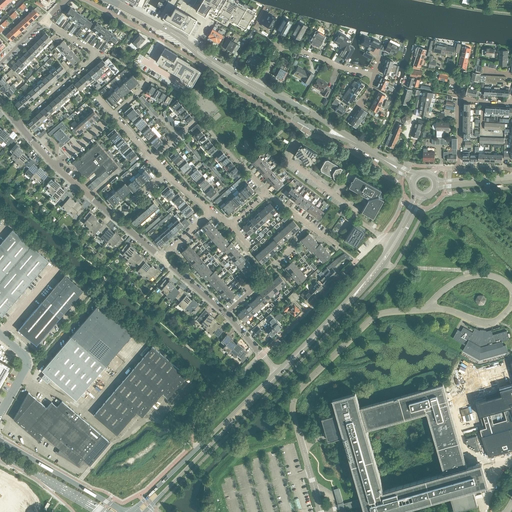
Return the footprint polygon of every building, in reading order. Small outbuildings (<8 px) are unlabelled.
[(197,0),(196,2),(194,6),(198,8),(196,10),(196,11),(197,11),(205,15),(204,15),(205,16),(205,15),(208,11),(208,10),(209,10),(210,11),(212,12),(214,13),(214,14),(215,14),(216,14),(216,15),(217,15),(217,14),(217,13),(219,14),(219,15),(220,15),(223,17),(224,17),(228,20),(229,20),(231,21),(232,22),(233,22),(236,25),(237,25),(241,27),(245,29),(245,30),(246,30),(246,29),(252,19),(253,19),(255,15),(256,15),(255,14),(256,12),(255,12),(252,10),(247,7),(243,4),(242,4),(239,2),(238,2),(235,0),(197,0)] [(71,7),(66,15),(71,19),(77,11),(71,7)] [(166,12),(163,18),(164,19),(165,19),(168,20),(167,21),(168,21),(174,25),(177,26),(183,30),(183,29),(186,31),(186,32),(189,34),(190,33),(189,33),(195,23),(193,22),(195,19),(197,20),(175,7),(171,14),(171,15),(166,12)] [(29,14),(34,19),(39,14),(34,9),(29,14)] [(77,11),(71,19),(76,23),(82,15),(77,11)] [(270,28),(275,18),(264,11),(258,22),(262,24),(261,26),(264,27),(265,25),(270,28)] [(30,23),(34,19),(29,14),(25,18),(30,23)] [(82,15),(76,23),(81,27),(87,19),(82,15)] [(25,27),(30,23),(25,18),(20,22),(25,27)] [(87,19),(81,27),(87,30),(89,28),(91,30),(94,26),(91,24),(92,23),(87,19)] [(287,22),(283,20),(277,30),(285,35),(292,22),(288,20),(287,22)] [(92,23),(91,24),(94,26),(91,30),(97,34),(102,26),(97,22),(97,23),(94,21),(92,23)] [(21,31),(25,27),(20,22),(16,26),(21,31)] [(302,26),(298,24),(292,35),(300,39),(306,27),(303,25),(302,26)] [(16,36),(21,31),(16,26),(11,30),(16,36)] [(102,26),(97,34),(102,38),(107,30),(102,26)] [(213,28),(208,36),(210,37),(209,38),(213,40),(218,32),(215,30),(216,29),(216,28),(214,26),(213,28)] [(252,28),(247,39),(251,42),(257,31),(252,28)] [(322,40),(325,35),(323,34),(325,31),(319,28),(314,36),(310,42),(316,45),(319,47),(323,41),(322,40)] [(11,40),(16,36),(11,30),(6,35),(11,40)] [(107,30),(102,38),(107,42),(113,34),(107,30)] [(218,32),(213,40),(216,42),(217,41),(219,42),(222,37),(223,35),(225,33),(222,31),(221,31),(219,30),(218,32)] [(227,38),(223,46),(229,49),(238,34),(234,32),(232,36),(234,37),(232,40),(231,39),(230,40),(227,38)] [(53,39),(57,36),(55,33),(53,35),(50,37),(46,33),(41,37),(47,43),(52,39),(53,39)] [(113,34),(107,42),(113,46),(118,38),(113,34)] [(138,48),(143,42),(146,39),(139,34),(131,42),(138,48)] [(238,34),(229,49),(235,53),(239,45),(236,43),(238,39),(242,41),(244,38),(240,36),(238,34)] [(348,38),(340,34),(337,37),(336,37),(334,41),(339,45),(339,46),(342,48),(338,55),(342,57),(343,57),(344,60),(347,60),(348,60),(354,48),(350,46),(345,43),(346,42),(348,38)] [(43,48),(47,43),(41,37),(37,42),(38,42),(43,48)] [(367,37),(363,45),(368,47),(367,48),(373,51),(375,46),(378,48),(380,42),(377,41),(378,40),(373,38),(372,40),(367,37)] [(399,47),(392,44),(394,41),(390,39),(389,42),(388,42),(387,46),(384,44),(381,49),(384,51),(385,49),(389,51),(389,52),(394,55),(399,47)] [(416,48),(415,50),(416,51),(415,53),(417,54),(416,56),(424,59),(425,55),(429,56),(432,49),(433,45),(434,40),(429,39),(427,46),(427,48),(426,50),(419,47),(419,48),(417,47),(417,48),(416,48)] [(434,40),(433,45),(434,46),(433,50),(434,50),(434,52),(442,54),(446,55),(446,54),(454,55),(454,53),(455,52),(456,53),(459,53),(460,50),(461,44),(457,43),(456,48),(448,46),(448,45),(444,44),(436,43),(437,40),(434,39),(434,40)] [(61,42),(57,46),(61,51),(68,45),(65,42),(63,40),(61,42)] [(39,52),(43,48),(38,42),(37,42),(33,46),(39,52)] [(265,57),(271,47),(267,44),(261,55),(265,57)] [(61,51),(60,52),(64,56),(65,55),(72,50),(68,45),(61,51)] [(35,56),(39,52),(33,46),(29,50),(35,56)] [(180,77),(180,78),(192,86),(201,71),(189,64),(190,63),(177,55),(177,54),(167,48),(165,47),(161,53),(156,62),(168,69),(168,70),(180,77)] [(463,47),(461,56),(469,58),(471,48),(463,47)] [(483,50),(482,55),(485,55),(491,55),(491,57),(495,57),(495,49),(492,49),(492,48),(486,48),(486,50),(483,50)] [(113,51),(111,55),(119,59),(121,55),(119,54),(120,52),(114,49),(113,51)] [(30,60),(35,56),(29,50),(24,54),(30,60)] [(72,50),(65,55),(69,60),(75,54),(72,50)] [(508,58),(508,50),(500,50),(499,66),(507,66),(507,58),(508,58)] [(252,53),(246,61),(255,67),(261,59),(257,56),(252,53)] [(26,65),(30,60),(24,54),(20,58),(26,65)] [(75,54),(69,60),(73,64),(79,58),(75,54)] [(416,56),(414,65),(421,66),(422,65),(424,65),(425,60),(424,60),(424,59),(416,56)] [(430,56),(428,63),(429,63),(429,67),(429,68),(434,70),(434,68),(435,68),(436,65),(437,62),(436,61),(433,61),(434,57),(430,56)] [(466,70),(469,58),(461,56),(458,69),(466,70)] [(22,69),(26,65),(20,58),(16,63),(22,69)] [(387,59),(384,66),(398,70),(399,66),(391,64),(392,61),(387,59)] [(102,60),(98,64),(105,73),(110,69),(115,74),(119,71),(119,70),(113,63),(109,67),(102,60)] [(18,73),(22,69),(16,63),(12,67),(18,73)] [(61,64),(56,69),(61,75),(66,71),(61,64)] [(98,64),(93,68),(101,77),(105,73),(98,64)] [(283,70),(285,67),(282,65),(280,68),(279,68),(278,71),(279,71),(275,77),(278,78),(282,81),(287,72),(283,70)] [(384,66),(382,73),(388,75),(389,71),(394,73),(394,74),(396,74),(398,70),(384,66)] [(50,70),(50,71),(51,72),(51,73),(57,79),(61,75),(56,69),(54,67),(53,67),(50,70)] [(298,67),(294,75),(297,77),(302,79),(301,80),(302,80),(307,83),(309,84),(311,80),(314,75),(311,73),(309,72),(308,73),(307,72),(298,67)] [(93,68),(89,72),(96,81),(101,77),(93,68)] [(410,77),(418,78),(418,77),(421,78),(423,72),(412,70),(410,77)] [(89,72),(84,76),(90,82),(92,85),(96,81),(89,72)] [(470,80),(470,83),(475,84),(475,81),(479,82),(480,75),(481,74),(475,73),(472,72),(470,80)] [(51,73),(47,76),(52,83),(57,79),(51,73)] [(440,73),(439,80),(448,82),(449,75),(440,73)] [(128,79),(134,86),(139,82),(133,75),(128,79)] [(47,76),(43,80),(48,87),(52,83),(47,76)] [(84,76),(80,80),(85,86),(90,82),(84,76)] [(418,78),(410,77),(409,77),(407,86),(413,87),(413,86),(416,87),(416,86),(418,87),(420,79),(418,79),(418,78)] [(326,97),(329,91),(325,88),(327,84),(318,78),(313,86),(324,92),(322,95),(326,97)] [(380,80),(379,82),(392,88),(393,86),(388,83),(389,81),(387,80),(384,79),(381,78),(380,80)] [(130,90),(134,86),(128,79),(124,83),(130,90)] [(43,80),(38,84),(43,91),(48,87),(43,80)] [(80,80),(75,84),(81,90),(85,86),(80,80)] [(355,81),(343,98),(351,104),(353,101),(354,101),(365,86),(364,85),(365,84),(359,80),(357,83),(355,81)] [(4,92),(11,86),(7,82),(0,87),(4,92)] [(379,82),(377,87),(384,91),(385,88),(392,91),(393,89),(392,88),(379,82)] [(73,83),(68,87),(74,94),(78,90),(74,85),(73,83)] [(125,94),(130,90),(124,83),(119,87),(125,94)] [(152,83),(146,93),(152,96),(156,88),(153,86),(154,84),(152,83)] [(38,84),(34,88),(39,95),(43,91),(38,84)] [(11,86),(4,92),(8,96),(15,91),(11,86)] [(68,87),(64,91),(69,98),(74,94),(68,87)] [(121,98),(125,94),(119,87),(115,91),(121,98)] [(34,88),(29,92),(34,99),(39,95),(34,88)] [(152,96),(150,98),(156,101),(157,99),(163,89),(160,88),(159,90),(156,88),(152,96)] [(478,97),(480,91),(477,91),(477,90),(468,88),(466,94),(476,97),(476,96),(478,97)] [(163,89),(157,99),(162,102),(167,94),(164,93),(165,91),(163,89)] [(410,101),(413,91),(406,89),(404,94),(403,98),(401,103),(408,105),(410,101)] [(64,91),(59,95),(65,102),(69,98),(64,91)] [(116,102),(121,98),(115,91),(110,95),(116,102)] [(29,92),(25,96),(30,102),(34,99),(29,92)] [(378,93),(376,98),(382,101),(385,96),(379,92),(378,93)] [(167,94),(162,102),(168,105),(173,96),(171,94),(170,96),(167,94)] [(23,95),(19,99),(20,100),(26,107),(30,102),(25,96),(23,95)] [(59,95),(55,99),(60,106),(65,102),(59,95)] [(112,106),(116,102),(110,95),(106,99),(112,106)] [(178,98),(170,106),(174,110),(181,105),(183,103),(180,100),(178,98)] [(376,98),(373,103),(380,106),(382,101),(376,98)] [(55,99),(50,103),(56,110),(60,106),(55,99)] [(334,99),(332,103),(333,104),(337,107),(335,110),(342,115),(346,110),(338,104),(339,102),(334,99)] [(20,100),(16,104),(21,110),(26,107),(20,100)] [(50,103),(46,107),(51,114),(56,110),(50,103)] [(370,108),(377,112),(378,109),(381,110),(382,108),(380,106),(373,103),(370,108)] [(181,105),(174,110),(178,115),(187,108),(185,106),(183,107),(181,105)] [(132,106),(125,112),(129,116),(136,111),(132,106)] [(46,107),(41,111),(47,117),(51,114),(46,107)] [(356,128),(367,112),(360,107),(349,123),(356,128)] [(187,108),(178,115),(182,120),(189,114),(187,111),(189,110),(187,108)] [(136,111),(129,116),(133,121),(140,115),(142,113),(138,109),(136,111)] [(93,110),(89,113),(95,120),(99,117),(96,113),(93,110)] [(41,111),(37,115),(42,121),(47,117),(41,111)] [(89,113),(85,117),(91,124),(95,120),(89,113)] [(189,114),(182,120),(187,124),(195,117),(193,115),(191,116),(189,114)] [(37,115),(32,119),(38,125),(39,127),(43,123),(42,121),(37,115)] [(140,115),(133,121),(137,125),(144,120),(140,115)] [(85,117),(82,120),(87,127),(91,124),(85,117)] [(32,119),(28,123),(33,129),(38,125),(32,119)] [(82,120),(78,124),(84,130),(87,128),(87,127),(82,120)] [(144,120),(137,125),(141,130),(148,124),(144,120)] [(416,122),(412,135),(418,137),(423,124),(426,125),(427,122),(422,120),(420,124),(416,122)] [(62,121),(48,133),(51,136),(52,136),(53,135),(59,142),(58,142),(59,143),(60,143),(61,144),(62,145),(63,145),(64,143),(65,144),(70,139),(71,139),(69,137),(68,137),(62,130),(67,127),(64,124),(62,121)] [(433,125),(433,126),(433,127),(433,128),(434,129),(435,129),(436,129),(436,130),(437,130),(437,133),(437,137),(442,137),(442,133),(442,130),(449,130),(449,123),(437,122),(437,123),(435,123),(434,124),(433,125)] [(393,148),(403,125),(399,123),(394,135),(391,133),(386,145),(389,146),(388,146),(393,148)] [(73,130),(73,131),(75,134),(76,134),(78,132),(80,134),(84,130),(78,124),(74,127),(75,128),(73,130)] [(148,124),(141,130),(145,134),(151,129),(148,124)] [(194,134),(193,136),(197,141),(204,134),(202,132),(203,130),(198,124),(195,126),(199,130),(197,132),(194,134)] [(111,131),(108,134),(112,139),(118,133),(114,128),(111,131)] [(0,144),(1,143),(3,141),(8,145),(10,142),(12,144),(15,141),(15,140),(14,139),(13,139),(9,135),(10,134),(9,133),(4,129),(0,133),(0,144)] [(151,129),(145,134),(149,139),(155,133),(151,129)] [(118,133),(112,139),(116,143),(122,137),(118,133)] [(155,133),(149,139),(153,143),(159,137),(155,133)] [(204,134),(197,141),(201,145),(210,138),(208,136),(206,137),(204,134)] [(159,137),(153,143),(157,148),(163,142),(162,141),(165,138),(163,135),(159,137)] [(122,137),(116,143),(120,148),(126,142),(122,137)] [(210,138),(201,145),(206,150),(212,144),(210,141),(212,140),(210,138)] [(457,149),(457,139),(455,139),(452,138),(452,149),(452,152),(444,152),(444,158),(448,158),(447,161),(457,161),(457,155),(457,149)] [(14,145),(10,150),(13,153),(10,156),(16,161),(15,162),(16,161),(23,152),(24,151),(20,148),(19,146),(19,145),(17,143),(15,141),(12,144),(14,145)] [(126,142),(120,148),(124,152),(130,146),(126,142)] [(76,161),(74,162),(88,178),(94,172),(98,176),(101,174),(103,173),(105,171),(109,175),(118,167),(97,143),(76,161)] [(212,144),(206,150),(209,154),(211,157),(215,154),(220,149),(216,145),(215,146),(212,144)] [(310,165),(317,154),(301,144),(294,156),(304,161),(306,165),(309,163),(310,165)] [(471,154),(471,161),(478,161),(479,154),(479,144),(476,144),(475,154),(471,154)] [(130,146),(124,152),(128,157),(134,151),(130,146)] [(220,149),(215,154),(217,156),(215,157),(219,162),(226,156),(224,153),(226,152),(222,147),(220,149)] [(435,161),(435,148),(424,148),(424,161),(435,161)] [(177,150),(170,155),(174,160),(181,154),(177,150)] [(16,161),(15,162),(21,167),(23,163),(26,166),(32,158),(30,156),(29,157),(27,156),(23,152),(24,151),(23,152),(16,161)] [(134,151),(128,157),(132,161),(136,158),(138,156),(134,151)] [(181,154),(174,160),(178,165),(185,159),(181,154)] [(226,156),(219,162),(224,167),(232,159),(230,157),(229,159),(226,156)] [(259,156),(252,162),(256,166),(262,160),(259,156)] [(29,168),(25,172),(31,177),(32,176),(39,168),(40,167),(39,168),(35,164),(33,163),(35,161),(32,158),(26,166),(29,168)] [(185,159),(178,165),(182,169),(189,163),(185,159)] [(232,159),(224,167),(228,171),(234,165),(232,163),(234,161),(232,159)] [(262,160),(256,166),(259,170),(266,164),(262,160)] [(338,167),(337,165),(328,160),(325,160),(321,168),(321,171),(331,176),(333,176),(334,178),(336,180),(337,179),(336,178),(342,168),(343,169),(343,168),(340,167),(338,167)] [(189,163),(182,169),(186,174),(195,166),(193,167),(189,163)] [(145,170),(141,174),(147,180),(151,176),(149,174),(150,173),(151,171),(145,164),(143,166),(142,166),(145,170)] [(266,164),(259,170),(262,174),(269,168),(266,164)] [(234,165),(228,171),(232,176),(235,173),(237,175),(239,177),(241,175),(244,173),(242,171),(238,166),(237,168),(234,165)] [(195,166),(186,174),(187,174),(189,172),(192,176),(199,170),(195,166)] [(32,176),(31,177),(32,176),(37,181),(40,183),(42,181),(47,175),(45,174),(45,173),(45,172),(45,171),(40,167),(39,168),(32,176)] [(269,168),(262,174),(266,178),(273,172),(269,168)] [(199,170),(192,176),(196,181),(203,175),(199,170)] [(273,172),(266,178),(269,182),(276,176),(273,172)] [(141,174),(136,178),(142,184),(147,180),(141,174)] [(276,176),(269,182),(272,185),(279,179),(281,177),(278,174),(276,176)] [(134,175),(130,179),(132,182),(137,188),(142,184),(136,178),(134,175)] [(203,175),(196,181),(200,185),(207,179),(203,175)] [(351,183),(348,187),(362,195),(363,195),(363,197),(362,197),(362,199),(362,201),(363,203),(364,204),(365,205),(365,206),(364,207),(361,211),(362,212),(373,218),(383,200),(383,199),(383,198),(384,197),(384,196),(384,195),(383,194),(383,193),(383,192),(382,192),(382,191),(381,191),(380,190),(381,190),(355,175),(351,183)] [(46,185),(43,188),(45,191),(47,189),(53,194),(52,195),(52,196),(53,194),(60,186),(61,185),(55,180),(54,181),(51,179),(46,185)] [(207,179),(200,185),(204,190),(211,184),(207,179)] [(279,179),(272,185),(276,189),(283,183),(279,179)] [(125,183),(133,192),(137,188),(132,182),(127,185),(125,183)] [(125,183),(121,187),(126,194),(131,190),(132,192),(133,192),(125,183)] [(211,184),(204,190),(208,194),(215,188),(211,184)] [(244,188),(250,195),(254,191),(248,184),(244,188)] [(52,196),(51,197),(51,198),(53,200),(54,200),(56,199),(57,200),(60,197),(63,199),(69,192),(66,190),(65,191),(63,189),(60,186),(61,185),(60,186),(53,194),(52,196)] [(165,196),(172,190),(168,185),(161,191),(165,196)] [(121,187),(116,191),(122,198),(126,194),(121,187)] [(215,188),(208,194),(212,199),(219,193),(215,188)] [(245,199),(250,195),(244,188),(239,192),(245,199)] [(286,195),(290,198),(295,191),(297,189),(295,188),(294,190),(291,188),(288,191),(286,195)] [(169,200),(178,193),(178,192),(176,194),(172,190),(165,196),(169,200)] [(116,191),(112,195),(118,202),(122,198),(116,191)] [(295,191),(290,198),(294,201),(299,194),(295,191)] [(65,202),(62,206),(67,211),(68,210),(76,201),(77,200),(76,200),(76,201),(72,198),(70,196),(72,194),(69,192),(63,199),(65,202)] [(244,200),(245,199),(239,192),(235,196),(241,203),(244,200)] [(175,203),(182,197),(178,193),(169,200),(170,201),(172,199),(175,203)] [(299,194),(294,201),(298,204),(304,197),(299,194)] [(112,195),(107,199),(113,205),(118,202),(112,195)] [(236,207),(241,203),(235,196),(230,200),(236,207)] [(179,207),(186,202),(182,197),(175,203),(179,207)] [(304,197),(298,204),(302,207),(308,200),(304,197)] [(148,204),(154,211),(159,207),(151,199),(149,200),(151,202),(148,204)] [(68,210),(67,211),(68,210),(74,215),(76,213),(79,215),(84,209),(82,207),(81,206),(82,205),(77,200),(76,201),(68,210)] [(232,211),(236,207),(230,200),(226,204),(232,211)] [(308,200),(302,207),(306,211),(312,203),(308,200)] [(183,212),(190,206),(186,202),(179,207),(183,212)] [(270,203),(266,207),(273,214),(277,211),(273,207),(273,206),(270,203)] [(312,203),(306,211),(310,214),(316,206),(312,203)] [(150,215),(154,211),(148,204),(146,207),(144,205),(142,207),(150,215)] [(227,215),(232,211),(226,204),(221,208),(227,215)] [(190,206),(183,212),(187,217),(194,211),(190,206)] [(316,206),(310,214),(314,217),(320,209),(316,206)] [(145,219),(150,215),(142,207),(140,209),(141,210),(139,213),(145,219)] [(266,207),(262,210),(269,218),(273,214),(266,207)] [(320,209),(314,217),(319,220),(324,212),(320,209)] [(90,210),(84,217),(86,220),(84,223),(89,228),(89,229),(90,228),(96,219),(97,218),(94,215),(92,213),(93,212),(90,210)] [(262,210),(258,214),(265,221),(269,218),(262,210)] [(140,224),(145,219),(139,213),(136,215),(135,213),(133,215),(140,224)] [(258,214),(254,217),(261,225),(265,221),(258,214)] [(135,228),(140,224),(133,215),(131,217),(132,219),(129,221),(135,228)] [(254,217),(250,221),(257,228),(261,225),(254,217)] [(90,228),(89,229),(94,234),(95,233),(98,235),(101,232),(107,224),(104,222),(102,224),(100,223),(97,219),(98,218),(97,218),(96,219),(90,228)] [(173,223),(179,230),(182,228),(183,229),(190,223),(185,218),(181,222),(178,219),(173,223)] [(289,224),(296,231),(300,228),(293,220),(289,224)] [(206,231),(213,225),(209,221),(202,227),(206,231)] [(250,221),(246,224),(253,232),(257,228),(250,221)] [(177,232),(179,230),(173,223),(169,227),(176,236),(178,234),(177,232)] [(107,224),(101,232),(103,234),(100,237),(106,242),(107,241),(114,233),(115,232),(114,233),(111,230),(109,228),(110,227),(107,224)] [(243,227),(249,235),(253,232),(246,224),(243,227)] [(292,235),(296,231),(289,224),(285,227),(292,235)] [(366,230),(356,224),(355,225),(355,224),(351,231),(349,230),(348,232),(347,231),(346,232),(349,233),(345,240),(344,241),(355,248),(355,247),(356,247),(365,231),(366,230)] [(209,235),(216,229),(213,225),(206,231),(209,235)] [(174,238),(176,236),(169,227),(164,231),(170,238),(173,236),(174,238)] [(288,238),(292,235),(285,227),(281,231),(288,238)] [(0,314),(2,316),(22,292),(49,260),(12,229),(0,243),(0,314)] [(212,239),(220,232),(216,229),(209,235),(212,239)] [(167,240),(170,238),(164,231),(160,235),(167,244),(169,242),(167,240)] [(284,242),(288,238),(281,231),(277,234),(284,242)] [(107,241),(106,242),(107,241),(113,246),(115,244),(117,246),(123,240),(121,238),(120,238),(121,237),(120,236),(115,232),(114,233),(107,241)] [(216,243),(223,236),(220,232),(212,239),(216,243)] [(309,233),(301,240),(305,244),(308,248),(311,252),(320,244),(320,243),(319,245),(316,241),(312,237),(309,233)] [(280,245),(284,242),(277,234),(273,238),(274,239),(275,239),(280,245)] [(165,246),(167,244),(160,235),(152,242),(157,247),(159,245),(161,246),(163,244),(165,246)] [(219,247),(227,240),(223,236),(216,243),(219,247)] [(281,247),(280,245),(275,239),(274,239),(271,243),(277,250),(281,247)] [(230,244),(227,240),(219,247),(222,251),(224,249),(230,244)] [(227,254),(235,247),(231,242),(230,244),(224,249),(227,254)] [(273,254),(277,250),(271,243),(267,246),(273,254)] [(135,251),(136,250),(130,245),(130,246),(127,244),(121,250),(124,252),(122,254),(128,259),(127,260),(128,259),(135,251)] [(320,244),(311,252),(313,251),(316,255),(320,258),(323,262),(331,255),(327,252),(324,248),(320,244)] [(189,246),(182,252),(185,256),(193,250),(189,246)] [(270,257),(273,254),(267,246),(263,249),(270,257)] [(231,257),(238,251),(235,247),(227,254),(231,257)] [(266,260),(270,257),(263,249),(259,253),(266,260)] [(138,264),(145,257),(142,255),(141,256),(135,251),(136,250),(135,251),(128,259),(127,260),(133,265),(136,262),(138,264)] [(193,250),(185,256),(189,260),(196,254),(193,250)] [(234,261),(242,254),(238,251),(231,257),(234,261)] [(262,264),(266,260),(259,253),(255,256),(262,264)] [(196,254),(189,260),(192,264),(200,257),(198,256),(196,254)] [(238,265),(245,258),(242,254),(234,261),(238,265)] [(327,268),(322,272),(330,280),(337,273),(333,269),(339,262),(342,259),(342,260),(346,257),(343,254),(336,259),(326,267),(327,268)] [(151,266),(152,265),(151,266),(146,261),(147,259),(145,257),(138,264),(141,267),(137,271),(143,276),(144,275),(151,266)] [(200,257),(192,264),(195,268),(203,261),(200,257)] [(241,269),(248,262),(245,258),(238,265),(241,269)] [(203,261),(195,268),(199,272),(207,265),(203,261)] [(288,272),(296,265),(292,261),(285,268),(288,272)] [(244,273),(252,266),(248,262),(241,269),(244,272),(244,273)] [(144,275),(143,276),(144,275),(150,280),(152,277),(155,279),(162,271),(159,269),(158,270),(152,265),(151,266),(144,275)] [(207,265),(199,272),(202,275),(210,269),(207,265)] [(292,276),(299,269),(296,265),(288,272),(292,276)] [(252,266),(244,273),(247,276),(255,270),(252,266)] [(210,269),(202,275),(206,279),(207,278),(213,273),(213,272),(210,269)] [(295,280),(303,273),(299,269),(292,276),(295,280)] [(213,273),(207,278),(211,282),(218,275),(215,271),(213,272),(213,273)] [(321,271),(319,274),(321,276),(319,278),(321,280),(320,280),(325,285),(330,280),(322,272),(321,271)] [(303,273),(295,280),(298,284),(306,277),(303,273)] [(41,302),(60,318),(82,292),(84,290),(65,274),(50,292),(41,302)] [(218,275),(211,282),(214,286),(222,279),(218,275)] [(275,279),(282,286),(286,283),(279,275),(275,279)] [(167,294),(174,286),(175,285),(169,280),(168,281),(166,279),(160,285),(163,287),(161,289),(164,292),(167,294)] [(222,279),(214,286),(218,290),(225,283),(222,279)] [(278,290),(282,286),(275,279),(271,282),(278,290)] [(316,280),(312,284),(319,291),(323,287),(316,280)] [(275,292),(278,290),(271,282),(267,286),(274,293),(275,292)] [(225,283),(218,290),(221,294),(229,287),(225,283)] [(305,291),(301,295),(308,302),(319,291),(312,284),(308,288),(310,289),(308,291),(306,293),(305,291)] [(183,292),(184,291),(182,289),(180,291),(174,286),(167,294),(166,295),(172,300),(175,296),(178,299),(183,292)] [(270,297),(274,293),(267,286),(263,289),(270,297)] [(229,287),(221,294),(224,297),(232,291),(229,287)] [(266,300),(270,297),(263,289),(260,292),(261,294),(266,300)] [(184,308),(193,298),(192,299),(186,294),(187,293),(186,292),(184,291),(183,292),(178,299),(180,301),(178,303),(184,308)] [(232,291),(224,297),(228,301),(235,294),(232,291)] [(486,298),(483,293),(479,293),(477,296),(476,300),(478,304),(482,304),(486,302),(486,298)] [(268,301),(266,300),(261,294),(257,297),(264,305),(268,301)] [(260,308),(264,305),(257,297),(253,301),(260,308)] [(193,298),(184,308),(185,307),(190,312),(192,310),(195,313),(200,307),(197,304),(198,303),(193,298)] [(256,312),(260,308),(253,301),(249,304),(256,312)] [(37,345),(60,318),(41,302),(18,330),(37,345)] [(71,336),(106,366),(135,331),(101,302),(71,336)] [(300,310),(292,302),(288,306),(287,305),(283,310),(285,312),(289,308),(290,309),(289,310),(294,316),(300,310)] [(252,315),(256,312),(249,304),(246,307),(252,315)] [(248,318),(252,315),(246,307),(242,311),(248,318)] [(213,320),(214,319),(209,314),(210,313),(205,309),(196,320),(206,328),(205,330),(205,329),(213,320)] [(245,322),(248,318),(242,311),(238,314),(244,321),(245,322)] [(270,325),(277,331),(282,326),(272,317),(268,320),(272,324),(270,325)] [(205,329),(205,330),(211,335),(213,333),(217,337),(223,331),(218,327),(219,325),(214,320),(215,319),(214,319),(213,320),(205,329)] [(277,331),(270,325),(265,330),(271,337),(277,331)] [(258,326),(253,331),(257,335),(262,330),(258,326)] [(473,332),(464,327),(461,331),(458,329),(453,338),(466,345),(463,350),(480,360),(508,352),(506,345),(504,345),(502,341),(509,339),(507,331),(493,334),(492,330),(487,331),(487,332),(485,333),(485,331),(482,331),(481,332),(479,331),(480,330),(475,328),(473,332)] [(237,344),(238,343),(237,343),(237,344),(231,339),(232,338),(227,334),(221,341),(225,345),(222,348),(228,353),(229,352),(237,344)] [(76,400),(106,366),(71,336),(42,371),(45,373),(41,378),(47,383),(51,378),(76,400)] [(229,352),(228,353),(229,352),(235,357),(237,355),(241,359),(240,360),(243,362),(246,358),(244,356),(247,353),(242,349),(243,348),(238,343),(237,344),(229,352)] [(114,392),(136,412),(142,416),(162,394),(167,399),(187,376),(153,346),(114,392)] [(0,385),(10,367),(9,366),(6,365),(3,363),(0,361),(0,385)] [(474,489),(489,485),(483,462),(467,466),(464,456),(444,383),(380,401),(360,407),(356,391),(333,398),(338,413),(322,418),(327,435),(329,441),(344,436),(362,498),(343,504),(338,488),(333,490),(339,511),(345,511),(344,509),(364,504),(365,511),(393,511),(451,496),(455,511),(478,504),(474,489)] [(28,392),(13,419),(38,440),(68,406),(62,401),(57,407),(52,402),(47,408),(28,392)] [(117,434),(136,412),(114,392),(94,415),(117,434)] [(493,404),(481,407),(485,423),(488,422),(491,434),(485,436),(487,443),(486,443),(490,458),(491,458),(493,465),(511,459),(511,392),(491,401),(493,404)] [(68,406),(38,440),(39,440),(43,434),(61,449),(59,452),(78,466),(81,462),(80,461),(82,459),(90,465),(110,442),(68,406)] [(465,422),(476,419),(474,412),(470,413),(463,415),(465,422)] [(476,450),(477,452),(481,450),(478,439),(478,438),(477,435),(465,439),(468,446),(475,450),(476,450)] [(0,480),(0,511),(33,511),(32,511),(41,503),(0,480)]
